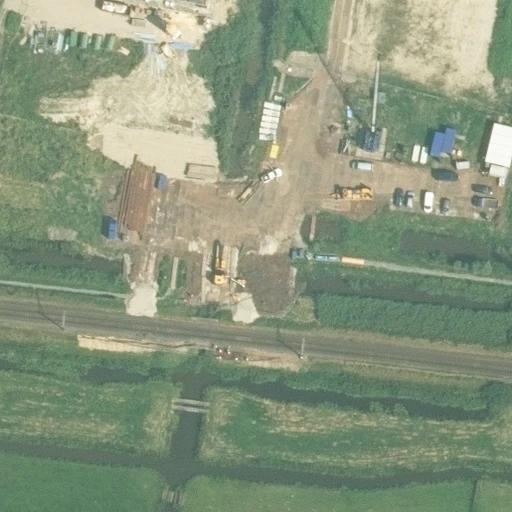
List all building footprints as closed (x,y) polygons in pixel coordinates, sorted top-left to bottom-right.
[(140,0),(207,12),(209,0),(140,0)] [(511,0),(463,0),(462,7),(487,12),(485,22),(503,26),(505,16),(511,17),(511,0)] [(308,24),(301,62),(349,72),(350,72),(351,68),(353,68),(356,51),(354,50),(355,46),(334,41),(336,30),(308,24)] [(301,62),(293,100),(320,106),(322,94),(332,96),(331,98),(343,100),(349,72),(301,62)] [(432,88),(429,104),(466,110),(470,111),(474,88),(463,86),(453,85),(455,74),(434,70),(431,88),(432,88)] [(465,76),(463,86),(474,88),(475,78),(465,76)] [(475,78),(474,88),(484,90),(486,80),(475,78)] [(486,80),(484,90),(494,92),(496,82),(486,80)] [(496,82),(494,92),(505,94),(507,83),(496,82)] [(429,104),(426,121),(463,128),(466,110),(429,104)] [(290,117),(282,155),(330,165),(336,137),(324,134),(324,136),(314,134),(316,123),(290,117)] [(426,121),(423,139),(460,146),(463,128),(426,121)] [(423,139),(420,157),(457,163),(460,146),(423,139)] [(282,155),(274,193),(302,199),(304,187),(326,192),(327,187),(329,187),(332,170),(330,170),(331,165),(330,165),(282,155)] [(420,157),(417,174),(454,181),(457,163),(420,157)] [(417,174),(414,192),(451,199),(454,181),(417,174)] [(410,203),(407,221),(428,225),(430,218),(450,222),(454,199),(451,199),(414,192),(412,203),(410,203)]
